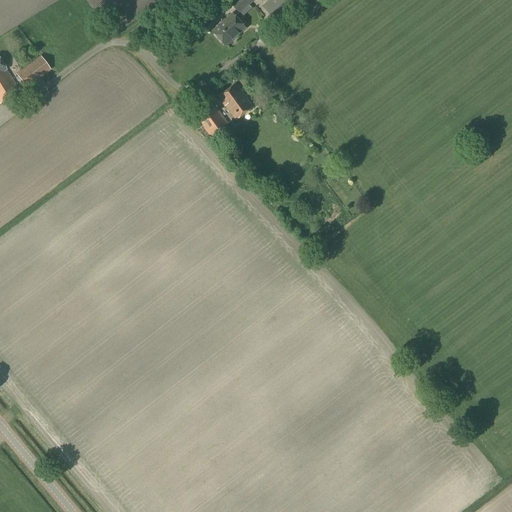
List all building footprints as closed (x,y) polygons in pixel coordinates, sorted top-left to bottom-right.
[(240,15),(256,0),(229,0),(228,1),(240,15)] [(270,0),(264,6),(280,24),(305,0),(270,0)] [(225,45),(246,26),(235,14),(214,33),(225,45)] [(26,88),(50,70),(40,57),(17,75),(26,88)] [(0,103),(19,92),(6,71),(6,70),(0,60),(0,103)] [(236,120),(253,108),(236,84),(219,97),(236,120)] [(212,138),(229,126),(215,106),(198,119),(212,138)]
